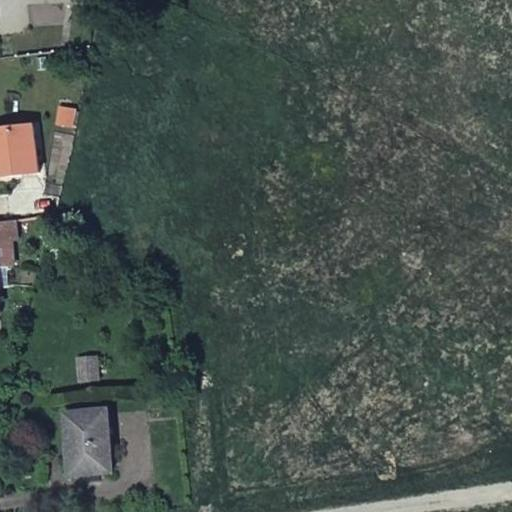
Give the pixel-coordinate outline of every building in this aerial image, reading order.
[(74,114),(59,112),(57,125),(71,128),(74,114)] [(34,130),(0,134),(0,179),(39,174),(34,130)] [(0,225),(0,271),(14,270),(11,243),(17,243),(14,223),(0,225)] [(97,361),(79,362),(81,383),(98,381),(97,361)] [(108,414),(66,418),(71,479),(113,475),(108,414)]
